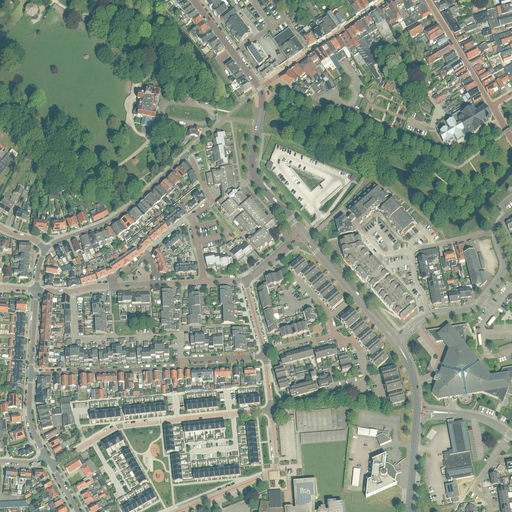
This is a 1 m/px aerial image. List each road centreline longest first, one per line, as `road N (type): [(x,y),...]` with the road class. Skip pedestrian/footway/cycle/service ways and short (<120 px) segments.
road 1 (residential): [(51,465),(123,425),(271,410)]
road 2 (residential): [(45,250),(119,215),(184,156)]
road 3 (residential): [(177,511),(276,471),(271,410)]
road 4 (residential): [(183,360),(183,368),(30,374)]
road 5 (secondary): [(299,235),(392,343)]
road 6 (secondary): [(394,337),(303,231)]
road 7 (residential): [(72,291),(202,282)]
road 8 (unclassified): [(492,107),(427,0)]
